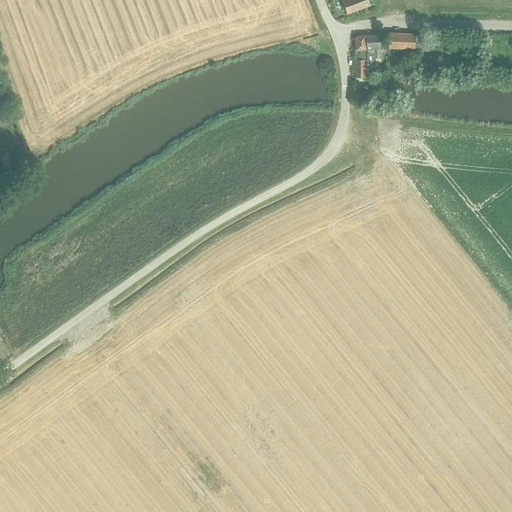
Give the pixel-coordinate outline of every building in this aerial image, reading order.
[(341,0),(347,14),(370,5),(367,0),(341,0)] [(418,50),(418,35),(388,33),(387,49),(418,50)] [(354,51),(356,83),(363,82),(363,80),(371,80),(370,63),(370,60),(366,61),(366,35),(358,36),(355,39),(356,50),(354,51)] [(380,67),(380,58),(381,58),(380,49),(379,49),(379,35),(366,35),(366,61),(370,60),(370,63),(375,63),(375,67),(380,67)] [(489,62),(490,40),(482,39),(481,61),(489,62)] [(433,73),(433,57),(414,57),(414,65),(421,65),(421,73),(433,73)]
